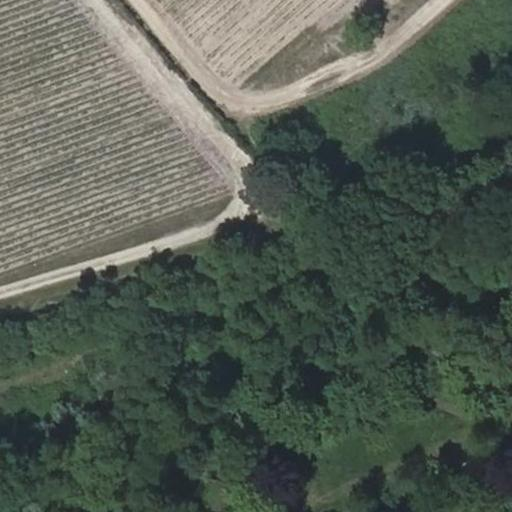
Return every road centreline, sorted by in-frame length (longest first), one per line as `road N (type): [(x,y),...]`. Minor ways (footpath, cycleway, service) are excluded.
road 1 (track): [(98,0),(247,169),(248,186),(225,219),(197,234),(0,292)]
road 2 (track): [(443,0),(366,58),(288,99),(264,102),(205,83),(137,0)]
